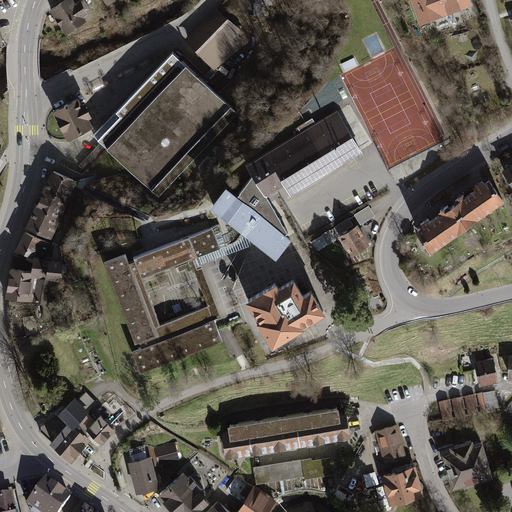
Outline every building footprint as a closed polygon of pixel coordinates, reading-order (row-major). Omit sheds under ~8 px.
[(74,0),(61,0),(49,8),(66,32),(87,18),(84,13),(88,11),(80,0),(76,0),(75,1),(74,0)] [(253,0),(253,15),(268,16),(268,5),(275,5),(274,0),(253,0)] [(469,0),(411,0),(419,22),(471,4),(469,0)] [(216,9),(186,39),(214,69),(245,43),(245,32),(216,9)] [(173,47),(90,133),(158,198),(241,112),(173,47)] [(493,60),(461,71),(475,114),(508,103),(493,60)] [(103,82),(92,88),(94,93),(105,87),(103,82)] [(79,96),(53,110),(68,138),(93,125),(89,116),(92,115),(85,101),(82,103),(79,96)] [(298,133),(247,164),(254,174),(267,197),(287,185),(292,194),(363,151),(337,110),(316,123),(313,118),(296,128),(298,133)] [(511,164),(503,170),(511,183),(511,164)] [(78,181),(53,169),(26,225),(52,237),(78,181)] [(238,196),(227,187),(211,206),(244,231),(258,242),(278,258),(292,238),(286,233),(289,231),(267,197),(254,174),(238,196)] [(420,225),(415,229),(430,250),(504,199),(489,178),(484,181),(482,178),(473,185),(475,188),(466,194),(464,191),(452,199),(454,202),(449,205),(448,202),(436,210),(438,213),(429,219),(427,215),(418,222),(420,225)] [(369,205),(355,214),(361,224),(376,215),(369,205)] [(349,217),(335,226),(340,233),(354,225),(349,217)] [(221,249),(191,261),(207,304),(214,321),(221,318),(202,265),(258,242),(244,231),(235,242),(227,245),(219,224),(212,227),(221,249)] [(359,224),(339,235),(351,256),(371,244),(359,224)] [(221,249),(212,227),(133,258),(133,260),(129,262),(126,254),(104,263),(136,343),(140,341),(142,347),(132,351),(141,373),(222,341),(214,321),(207,304),(162,322),(145,279),(191,261),(221,249)] [(330,229),(322,234),(328,244),(337,239),(330,229)] [(24,231),(16,250),(34,257),(34,256),(41,257),(51,243),(24,231)] [(60,280),(64,262),(41,257),(34,256),(34,257),(31,270),(30,274),(35,275),(60,280)] [(10,267),(8,282),(33,286),(35,275),(30,274),(31,270),(10,267)] [(33,286),(8,282),(6,296),(43,302),(45,321),(54,319),(50,303),(47,304),(51,280),(37,278),(35,292),(32,292),(33,286)] [(278,281),(248,299),(260,320),(259,320),(274,346),(306,326),(305,325),(328,311),(314,289),(306,294),(296,278),(281,287),(278,281)] [(494,358),(474,362),(479,384),(499,380),(494,358)] [(495,390),(482,393),(487,412),(500,409),(495,390)] [(85,391),(77,400),(91,414),(100,405),(85,391)] [(482,392),(477,393),(481,413),(487,412),(482,393),(482,392)] [(475,394),(465,396),(469,415),(479,413),(475,394)] [(462,396),(452,399),(456,418),(466,416),(462,396)] [(74,398),(59,413),(61,415),(41,425),(41,430),(71,459),(91,440),(84,433),(88,429),(86,427),(96,419),(91,414),(77,400),(74,398)] [(449,398),(438,401),(443,421),(453,418),(449,398)] [(342,412),(340,406),(322,409),(328,439),(352,434),(348,410),(342,412)] [(322,409),(298,413),(303,443),(328,439),(322,409)] [(88,429),(101,442),(115,428),(101,413),(96,419),(86,427),(88,429)] [(298,413),(273,417),(278,447),(303,443),(298,413)] [(273,417),(247,421),(251,451),(278,447),(273,417)] [(247,421),(230,424),(231,430),(223,431),(227,455),(251,451),(247,421)] [(406,456),(397,424),(375,431),(384,462),(406,456)] [(492,477),(483,443),(474,446),(472,439),(439,448),(450,489),(492,477)] [(175,442),(155,448),(160,465),(180,460),(175,442)] [(151,456),(129,462),(137,493),(160,486),(151,456)] [(312,457),(254,467),(257,484),(305,476),(305,479),(337,473),(335,456),(313,460),(312,457)] [(424,494),(415,465),(381,475),(389,504),(424,494)] [(184,471),(158,495),(173,511),(196,511),(210,500),(184,471)] [(364,476),(368,489),(379,485),(376,473),(364,476)] [(61,511),(72,498),(46,480),(28,506),(34,510),(32,511),(61,511)] [(255,485),(237,511),(238,511),(267,511),(278,500),(255,485)] [(15,511),(12,494),(0,496),(0,511),(15,511)] [(219,500),(207,511),(238,511),(237,511),(219,500)] [(317,511),(312,500),(287,511),(317,511)]
